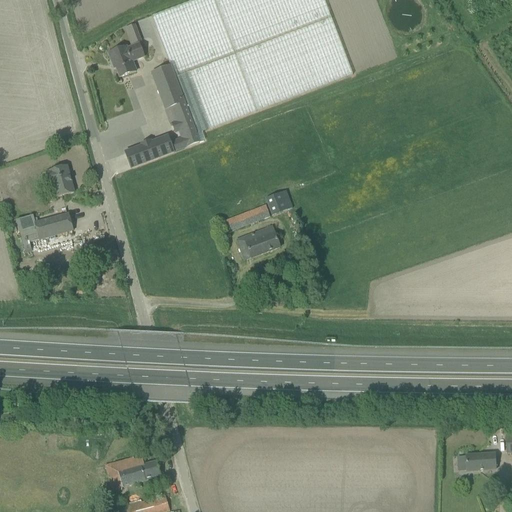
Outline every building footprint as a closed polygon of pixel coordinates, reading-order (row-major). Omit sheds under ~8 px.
[(196,0),(152,17),(171,67),(193,127),(196,135),(353,76),(324,0),(196,0)] [(132,62),(144,58),(139,45),(127,50),(127,48),(109,55),(112,63),(114,63),(120,79),(136,72),(132,62)] [(196,135),(193,127),(171,67),(152,74),(166,111),(171,109),(176,123),(172,124),(176,134),(179,133),(182,140),(170,144),(168,138),(151,144),(150,142),(141,146),(142,148),(125,154),(131,170),(174,154),(174,153),(185,149),(199,144),(196,135)] [(74,194),(67,167),(46,173),(50,188),(53,187),(56,199),(74,194)] [(287,192),(265,200),(272,217),(293,209),(287,192)] [(234,230),(269,217),(266,207),(224,222),(228,233),(234,230)] [(69,215),(36,224),(40,241),(73,232),(69,215)] [(33,216),(16,221),(24,251),(31,249),(29,244),(40,241),(36,224),(33,216)] [(245,246),(250,259),(279,248),(272,228),(237,241),(240,248),(245,246)] [(304,288),(299,275),(288,280),(293,293),(304,288)] [(466,457),(467,473),(496,471),(495,455),(466,457)] [(123,489),(161,478),(157,462),(144,466),(142,457),(106,467),(113,491),(123,488),(123,489)] [(169,511),(165,496),(108,511),(169,511)]
